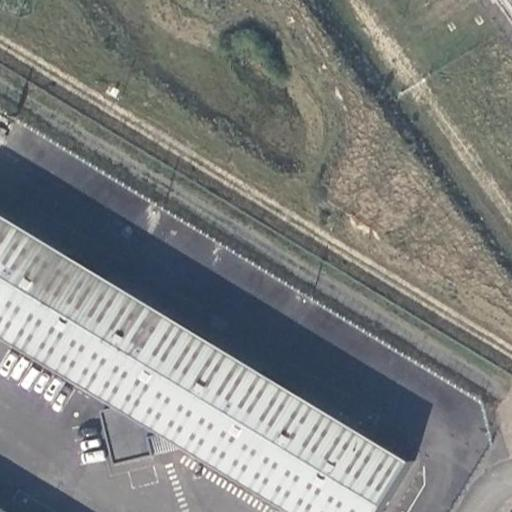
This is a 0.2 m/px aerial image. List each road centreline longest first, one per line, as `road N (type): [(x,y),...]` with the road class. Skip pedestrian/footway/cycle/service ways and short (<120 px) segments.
road 1 (track): [(0,40),(511,358)]
road 2 (track): [(344,0),(511,213)]
